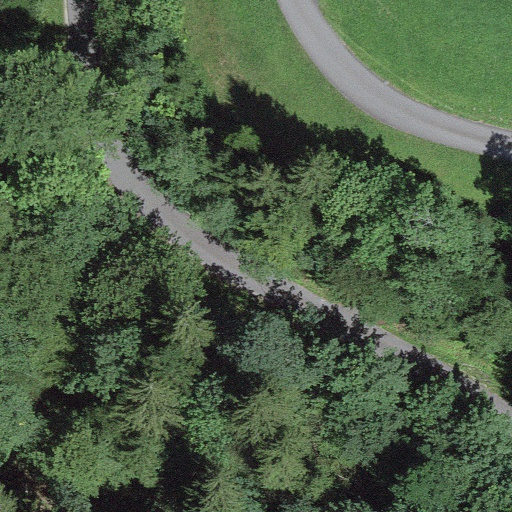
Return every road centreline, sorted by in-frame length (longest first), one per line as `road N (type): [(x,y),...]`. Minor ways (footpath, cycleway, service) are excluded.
road 1 (track): [(89,0),(120,140),(164,280),(508,511)]
road 2 (track): [(296,0),(340,70),(381,100),(429,124),(511,144)]
